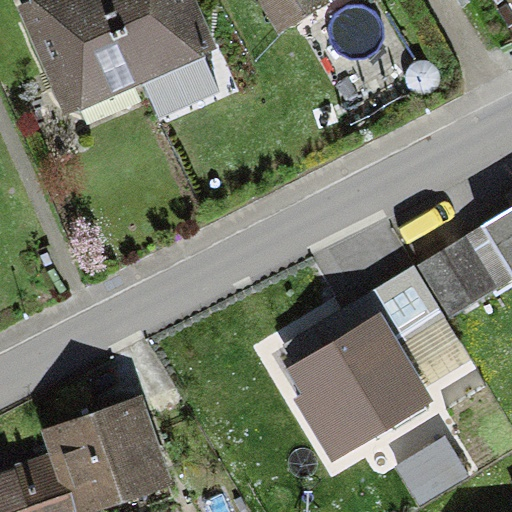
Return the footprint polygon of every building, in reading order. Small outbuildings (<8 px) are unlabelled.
[(137,69),(107,0),(46,0),(33,6),(71,97),(137,69)] [(107,0),(137,69),(199,43),(180,0),(107,0)] [(261,0),(282,33),(307,17),(334,0),(261,0)] [(511,206),(483,224),(511,271),(511,206)] [(373,325),(301,368),(316,392),(303,401),(331,448),(345,440),(346,442),(418,398),(389,351),(419,333),(388,283),(358,301),(373,325)] [(65,452),(83,496),(151,473),(128,407),(58,431),(65,452)] [(88,511),(83,496),(65,452),(0,474),(0,511),(88,511)]
